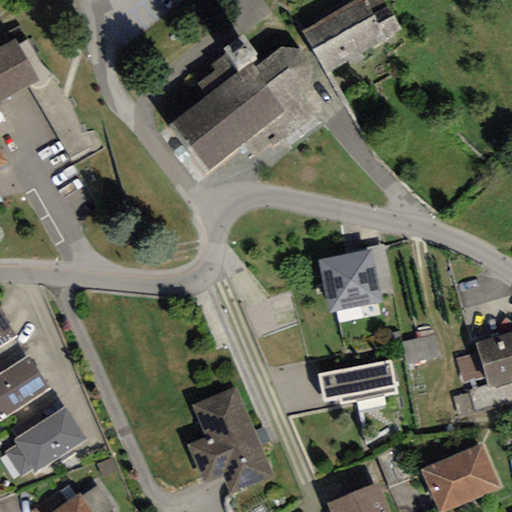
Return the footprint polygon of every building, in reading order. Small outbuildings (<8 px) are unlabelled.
[(380,0),(362,0),(301,38),(327,78),(401,32),(380,0)] [(207,102),(172,129),(208,179),(285,116),(280,110),(310,87),(311,67),(300,54),(280,52),(259,68),(242,44),(210,67),(216,74),(197,88),(207,102)] [(0,53),(0,107),(38,86),(15,45),(0,53)] [(372,255),(319,266),(330,318),(383,306),(372,255)] [(0,351),(18,340),(0,312),(0,351)] [(511,335),(475,347),(489,394),(511,386),(511,335)] [(408,368),(442,363),(438,340),(404,345),(408,368)] [(0,425),(49,393),(28,361),(0,379),(0,425)] [(318,378),(323,405),(337,402),(339,408),(398,397),(392,364),(318,378)] [(274,479),(236,389),(192,408),(206,442),(189,449),(206,489),(223,482),(230,498),(274,479)] [(64,410),(13,444),(15,448),(4,456),(21,480),(32,471),(36,477),(86,443),(64,410)] [(483,449),(421,475),(437,511),(455,511),(501,493),(483,449)] [(323,508),(325,511),(387,511),(377,486),(323,508)] [(111,511),(114,510),(97,487),(81,499),(79,496),(68,505),(59,494),(35,511),(111,511)]
